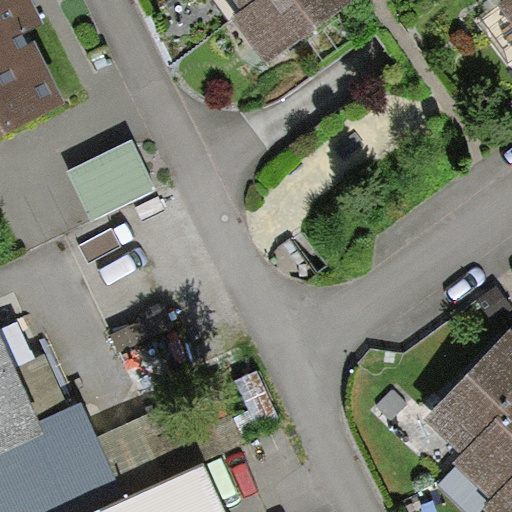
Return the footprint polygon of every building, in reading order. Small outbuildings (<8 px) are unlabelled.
[(0,0),(0,142),(71,106),(16,0),(0,0)] [(240,0),(251,13),(238,23),(272,67),(358,0),(240,0)] [(511,2),(501,12),(511,25),(511,2)] [(46,421),(7,331),(0,333),(0,511),(75,511),(121,492),(84,405),(46,421)] [(511,511),(511,331),(433,420),(467,451),(455,465),(495,501),(485,511),(511,511)] [(231,511),(214,474),(127,511),(231,511)]
